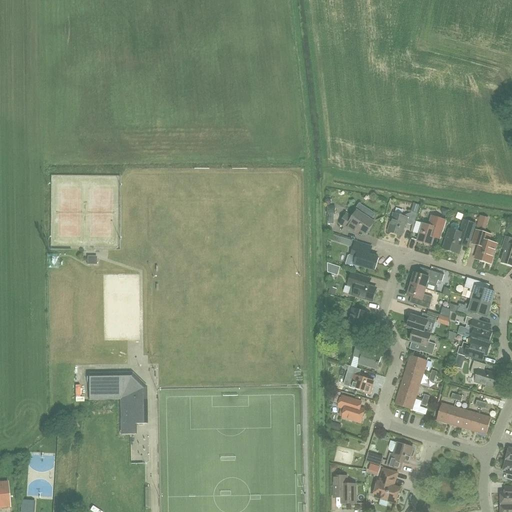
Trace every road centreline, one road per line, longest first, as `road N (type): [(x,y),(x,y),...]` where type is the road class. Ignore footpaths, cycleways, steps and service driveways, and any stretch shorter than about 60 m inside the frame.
road 1 (track): [(293,0),(306,124),(315,511)]
road 2 (residential): [(432,438),(386,424),(380,411),(398,351),(382,322),(400,261)]
road 3 (residential): [(400,261),(413,256),(497,283),(502,348),(511,360)]
